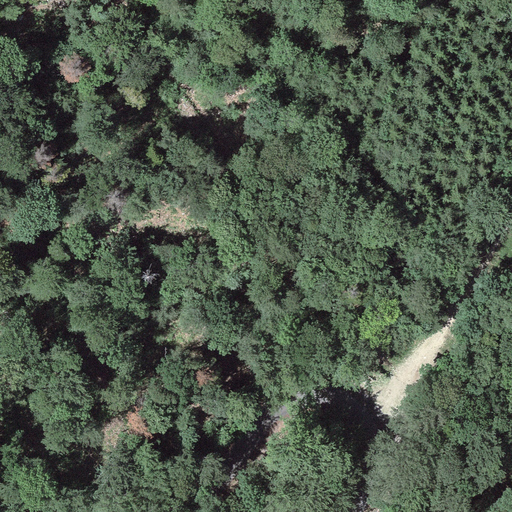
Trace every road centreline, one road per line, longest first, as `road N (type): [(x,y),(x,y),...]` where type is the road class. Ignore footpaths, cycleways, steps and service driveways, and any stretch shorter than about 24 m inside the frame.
road 1 (track): [(349,511),(368,467),(364,428),(348,405),(309,392),(268,411),(201,511)]
road 2 (track): [(368,445),(511,214)]
